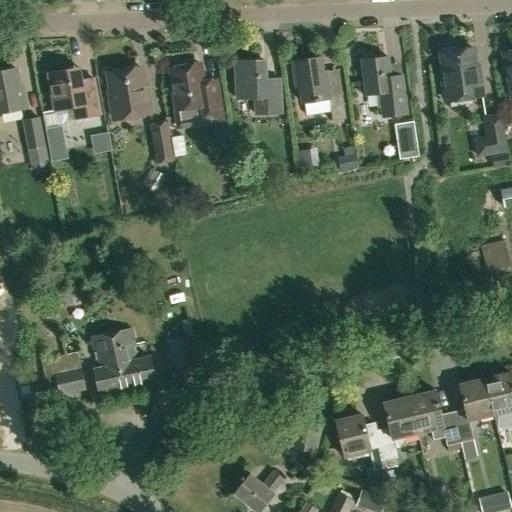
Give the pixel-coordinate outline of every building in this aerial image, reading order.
[(372,26),(395,25),(394,14),(372,15),(372,26)] [(443,82),(446,84),(449,102),(484,96),(480,73),(477,74),(473,48),(459,51),(458,46),(442,49),(442,53),(441,54),(444,71),(442,74),(443,82)] [(399,75),(390,76),(388,57),(362,61),(366,95),(381,93),(384,116),(405,114),(399,75)] [(304,104),(306,115),(330,112),(332,121),(346,119),(342,89),(330,91),(327,71),(321,72),(319,58),(293,62),(297,88),(300,88),(303,104),(304,104)] [(236,62),(237,99),(255,98),(256,115),(281,114),(280,79),(266,80),(265,60),(236,62)] [(181,127),(223,121),(216,81),(203,83),(200,63),(171,68),(177,109),(175,109),(177,124),(181,127)] [(151,113),(148,93),(146,93),(141,66),(108,72),(116,119),(151,113)] [(0,113),(27,109),(22,84),(19,85),(16,68),(0,71),(0,113)] [(54,108),(54,110),(67,108),(68,115),(73,119),(99,114),(93,78),(81,80),(79,69),(48,74),(51,91),(48,96),(49,105),(54,108)] [(157,113),(167,112),(165,90),(155,91),(157,113)] [(507,151),(501,115),(485,118),(488,140),(476,142),(478,156),(507,151)] [(44,146),(39,118),(23,121),(29,149),(44,146)] [(151,126),(158,163),(173,160),(167,123),(151,126)] [(417,156),(412,124),(397,127),(401,158),(417,156)] [(180,157),(190,155),(187,133),(177,135),(180,157)] [(227,136),(213,138),(215,151),(229,149),(227,136)] [(317,147),(305,148),(306,166),(318,165),(317,147)] [(355,166),(352,157),(344,159),(335,161),(337,170),(355,166)] [(128,226),(126,211),(111,213),(113,228),(128,226)] [(511,272),(511,267),(505,240),(471,249),(475,266),(471,267),(475,282),(511,272)] [(71,293),(74,307),(85,305),(83,291),(71,293)] [(131,328),(91,337),(97,368),(93,369),(98,393),(155,381),(150,357),(138,360),(131,328)] [(187,366),(181,337),(168,340),(174,369),(187,366)] [(77,354),(42,361),(46,383),(55,381),(58,396),(85,390),(80,368),(77,354)] [(511,373),(511,372),(485,379),(494,416),(497,430),(511,426),(511,373)] [(494,416),(485,379),(458,385),(464,409),(453,412),(460,443),(474,439),(470,422),(494,416)] [(447,446),(460,443),(453,412),(442,415),(436,390),(409,397),(418,434),(432,431),(434,440),(445,438),(447,446)] [(388,427),(377,430),(376,430),(383,462),(384,462),(385,468),(398,465),(392,440),(418,434),(409,397),(382,403),(388,427)] [(376,430),(377,430),(376,422),(365,425),(363,415),(335,421),(343,458),(369,452),(374,471),(385,468),(384,462),(383,462),(376,430)] [(322,425),(299,419),(292,447),(315,453),(322,425)] [(262,483),(250,473),(233,495),(253,511),(259,511),(275,493),(274,493),(284,480),(273,470),(262,483)] [(381,511),(386,496),(362,488),(356,506),(373,511),(381,511)] [(339,493),(329,511),(348,511),(354,501),(339,493)] [(481,511),(494,511),(491,495),(479,498),(481,511)] [(317,511),(318,511),(306,503),(299,511),(317,511)]
